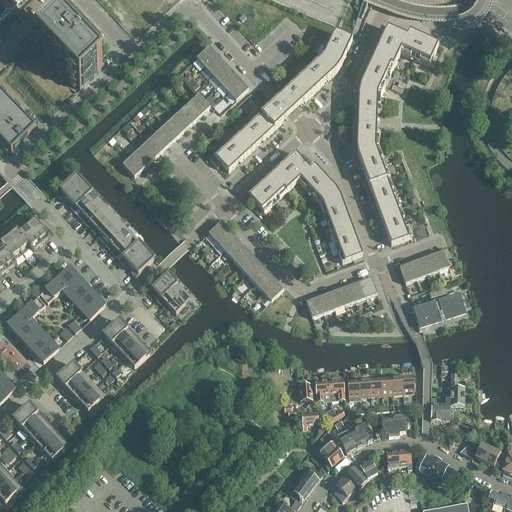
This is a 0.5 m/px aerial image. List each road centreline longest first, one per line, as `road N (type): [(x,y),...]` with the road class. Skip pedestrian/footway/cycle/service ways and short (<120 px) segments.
road 1 (unclassified): [(74,241),(11,167),(133,56)]
road 2 (residential): [(307,511),(349,463),(392,445),(426,446),(511,489)]
road 3 (residential): [(279,101),(191,3),(133,56)]
road 4 (unclassified): [(226,209),(301,289),(377,262)]
road 5 (unclassified): [(377,262),(337,161),(307,131)]
road 6 (unclassified): [(307,131),(338,102),(384,15)]
road 7 (unclassified): [(38,384),(128,300)]
